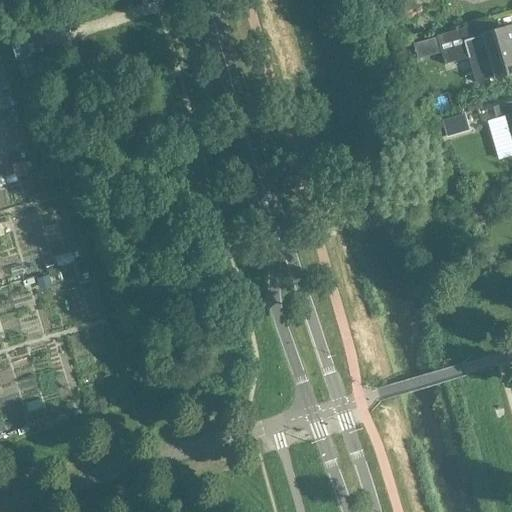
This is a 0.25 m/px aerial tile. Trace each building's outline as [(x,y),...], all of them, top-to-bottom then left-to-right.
[(510,15),(509,3),(490,4),(490,16),(510,15)] [(467,59),(475,84),(511,72),(511,28),(490,34),(486,22),(436,37),(444,66),(467,59)] [(25,40),(10,44),(16,62),(31,57),(25,40)] [(0,99),(1,107),(9,106),(7,98),(0,99)] [(511,102),(492,108),(496,121),(504,118),(511,145),(511,102)] [(463,115),(442,121),(446,137),(468,131),(463,115)] [(25,163),(12,167),(14,175),(27,171),(25,163)] [(492,191),(463,199),(466,211),(495,202),(492,191)] [(74,262),(70,253),(55,258),(57,267),(74,262)] [(47,273),(53,270),(51,261),(44,263),(47,273)] [(87,274),(84,263),(76,265),(79,276),(87,274)] [(93,403),(96,412),(106,409),(104,400),(93,403)]
